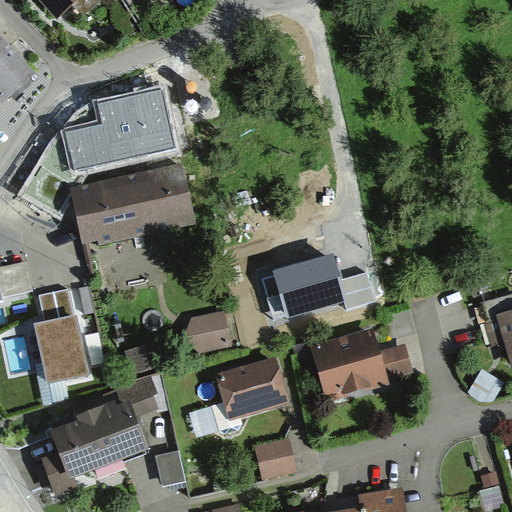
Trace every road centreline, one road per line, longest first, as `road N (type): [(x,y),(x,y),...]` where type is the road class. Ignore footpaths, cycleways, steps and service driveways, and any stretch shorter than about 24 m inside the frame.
road 1 (residential): [(236,10),(116,64),(64,78),(0,179)]
road 2 (residential): [(511,409),(333,459)]
